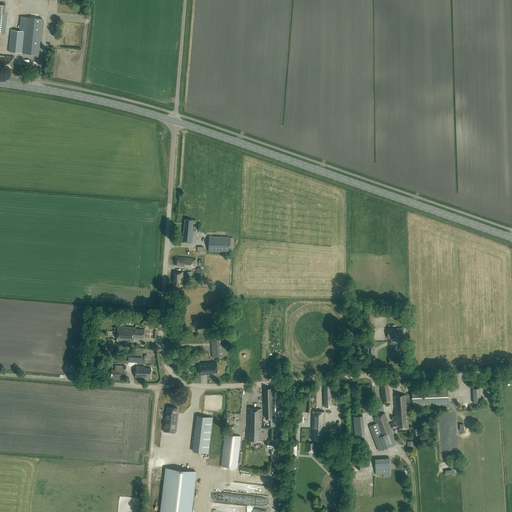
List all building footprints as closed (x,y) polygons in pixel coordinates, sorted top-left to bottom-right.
[(43,19),(20,17),(19,31),(10,30),(8,52),(39,55),(43,19)] [(14,57),(0,55),(0,66),(13,67),(14,57)] [(193,220),(185,219),(184,233),(183,233),(182,242),(192,242),(193,231),(192,231),(193,220)] [(229,237),(209,236),(208,252),(229,253),(229,241),(232,241),(232,238),(229,238),(229,237)] [(192,258),(175,257),(174,266),(191,267),(191,266),(195,267),(196,260),(192,260),(192,258)] [(182,272),(174,271),(173,286),(181,286),(182,272)] [(135,327),(118,326),(118,328),(114,328),(114,332),(117,333),(117,340),(134,342),(134,338),(144,338),(144,330),(135,329),(135,327)] [(403,338),(403,328),(388,328),(388,338),(403,338)] [(224,357),(223,339),(211,340),(212,358),(224,357)] [(397,353),(391,353),(391,356),(392,356),(392,358),(389,358),(389,363),(401,363),(401,358),(397,358),(397,356),(397,353)] [(217,372),(217,363),(199,364),(199,374),(210,373),(210,372),(217,372)] [(125,366),(115,365),(115,370),(111,370),(111,378),(124,379),(125,366)] [(142,367),(136,366),(135,377),(144,378),(144,377),(150,377),(151,372),(151,370),(151,369),(151,368),(145,368),(145,367),(142,367)] [(388,380),(387,379),(378,381),(379,388),(381,387),(381,390),(380,391),(381,401),(383,400),(384,403),(389,402),(388,396),(390,396),(388,386),(391,385),(390,379),(388,380)] [(272,400),(272,388),(264,388),(265,419),(273,418),(273,414),(275,414),(274,400),(272,400)] [(448,405),(448,389),(412,391),(412,396),(406,396),(406,395),(394,395),(396,423),(391,423),(392,429),(396,428),(396,429),(408,428),(407,413),(408,413),(407,406),(448,405)] [(177,414),(177,408),(167,407),(167,413),(166,412),(164,431),(175,433),(178,414),(177,414)] [(262,409),(248,408),(247,430),(247,433),(246,433),(246,441),(261,441),(262,429),(261,429),(262,409)] [(325,412),(313,411),(312,429),(313,429),(312,440),(324,440),(324,428),(325,412)] [(396,444),(385,413),(373,417),(376,424),(369,426),(378,451),(396,444)] [(212,417),(197,415),(193,451),(208,453),(212,417)] [(364,434),(363,416),(353,417),(354,435),(364,434)] [(188,448),(186,428),(182,428),(183,431),(180,432),(181,434),(182,434),(182,435),(180,435),(179,432),(176,432),(176,435),(177,435),(177,436),(174,437),(175,449),(175,452),(185,451),(185,448),(188,448)] [(241,436),(225,435),(221,466),(237,468),(241,436)] [(390,474),(389,458),(375,459),(376,475),(390,474)] [(191,511),(197,472),(165,468),(159,511),(191,511)] [(231,494),(232,486),(225,485),(224,492),(231,494)]
